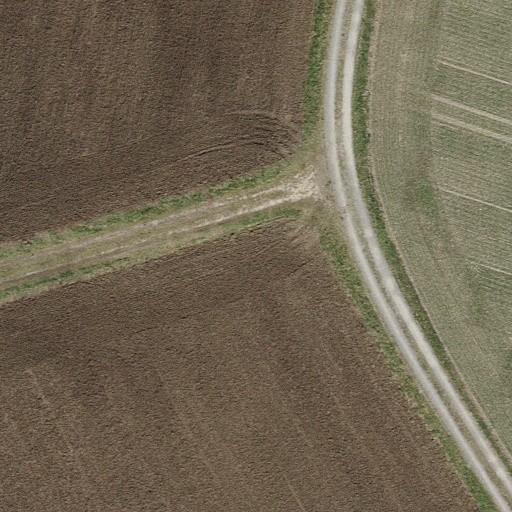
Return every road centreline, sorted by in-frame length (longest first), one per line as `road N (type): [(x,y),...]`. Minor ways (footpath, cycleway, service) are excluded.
road 1 (track): [(511,502),(371,268),(339,177),(340,73),(352,0)]
road 2 (track): [(339,177),(0,274)]
